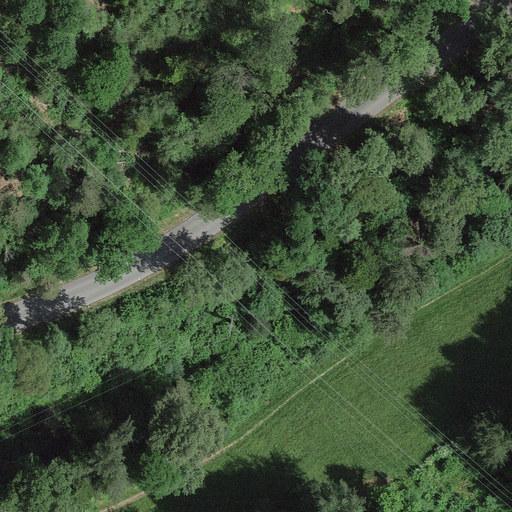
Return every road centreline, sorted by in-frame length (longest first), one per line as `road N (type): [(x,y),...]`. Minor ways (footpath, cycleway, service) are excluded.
road 1 (tertiary): [(511,9),(430,59),(175,246),(121,278),(0,324)]
road 2 (track): [(511,217),(74,511)]
